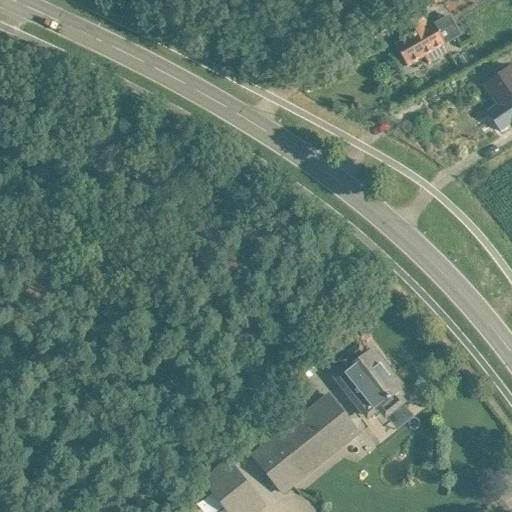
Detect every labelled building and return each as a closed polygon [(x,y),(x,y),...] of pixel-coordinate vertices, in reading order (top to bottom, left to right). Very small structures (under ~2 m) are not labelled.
[(428,27),(418,10),(394,23),(404,41),(395,46),(407,67),(424,57),(428,64),(449,52),(445,45),(433,24),(428,27)] [(445,23),(453,43),(466,38),(459,18),(445,23)] [(484,85),(484,86),(487,84),(500,103),(497,105),(511,126),(511,67),(484,85)] [(58,244),(41,262),(57,276),(73,259),(58,244)] [(342,332),(315,362),(327,372),(354,343),(342,332)] [(366,356),(359,348),(342,362),(348,370),(337,379),(367,417),(388,401),(389,402),(393,398),(393,397),(403,389),(372,351),(366,356)] [(283,493),(358,434),(328,396),(253,456),(283,493)] [(258,511),(264,507),(226,460),(204,483),(227,511),(258,511)] [(511,476),(500,482),(508,498),(511,496),(511,476)]
